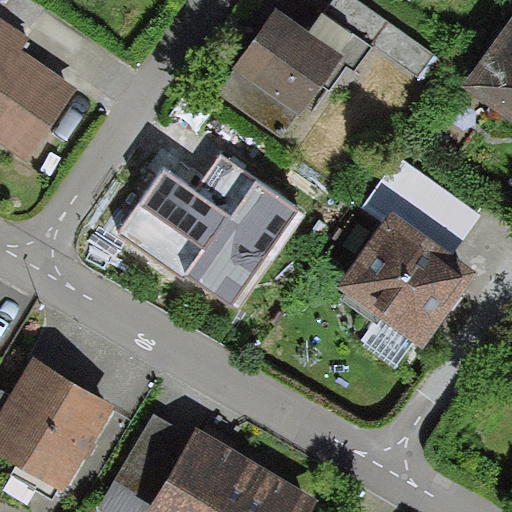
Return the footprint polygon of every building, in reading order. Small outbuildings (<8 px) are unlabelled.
[(435,56),(350,0),(337,0),(310,42),(342,63),(359,74),(373,52),(418,82),(435,56)] [(342,63),(310,42),(276,18),(219,102),(281,144),(297,122),(300,124),(342,63)] [(27,41),(0,21),(0,141),(27,161),(74,94),(17,55),(27,41)] [(511,31),(464,99),(511,132),(511,31)] [(270,157),(250,138),(233,157),(253,175),(270,157)] [(364,207),(389,225),(451,267),(484,218),(398,158),(364,207)] [(334,193),(290,165),(263,208),(307,236),(334,193)] [(234,222),(166,174),(119,239),(187,287),(234,222)] [(451,267),(389,225),(339,298),(423,355),(473,281),(451,267)] [(68,473),(114,390),(32,346),(0,404),(0,457),(52,486),(61,469),(68,473)] [(300,511),(315,486),(194,419),(189,429),(156,411),(105,500),(126,511),(143,511),(148,504),(161,511),(300,511)]
